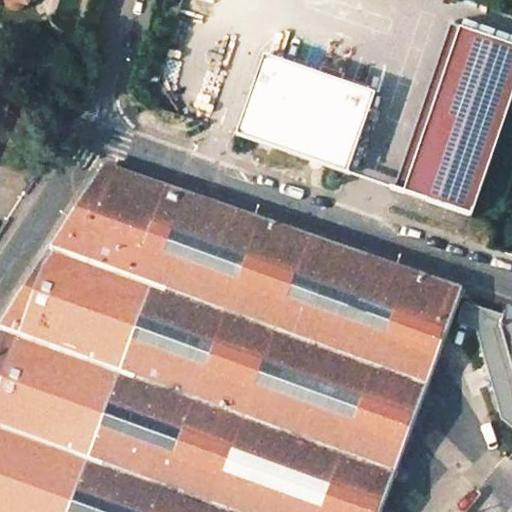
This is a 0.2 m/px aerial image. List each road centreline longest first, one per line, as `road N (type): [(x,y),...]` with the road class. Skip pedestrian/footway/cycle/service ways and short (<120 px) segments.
road 1 (residential): [(89,139),(511,283)]
road 2 (residential): [(0,282),(89,139)]
road 3 (residential): [(89,139),(128,0)]
